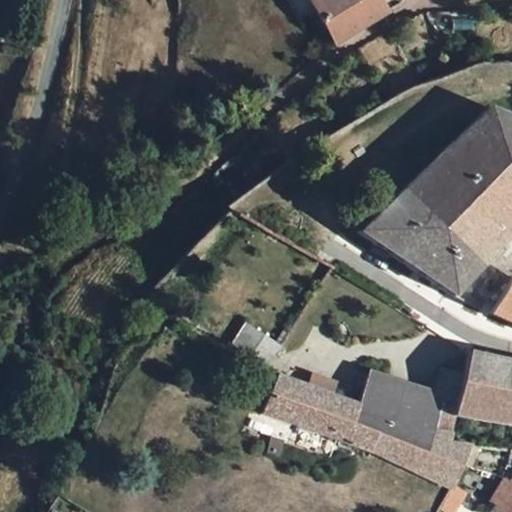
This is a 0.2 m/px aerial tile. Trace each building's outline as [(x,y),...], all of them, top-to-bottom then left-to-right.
[(393,4),(389,0),(343,0),(346,4),(328,14),(343,36),(393,4)] [(431,5),(406,20),(420,45),(445,31),(431,5)] [(511,221),(511,114),(510,114),(486,103),(440,146),(421,165),(396,189),(358,225),(451,287),(471,264),(511,223),(511,221)] [(511,271),(501,286),(487,305),(511,317),(511,271)] [(264,365),(282,338),(245,318),(228,345),(264,365)] [(439,362),(432,389),(442,391),(455,394),(451,411),(511,422),(511,357),(465,347),(460,366),(439,362)] [(446,433),(432,429),(441,394),(370,370),(359,399),(345,434),(381,447),(448,476),(466,443),(469,436),(446,433)] [(359,399),(277,373),(264,406),(345,434),(359,399)] [(451,411),(455,394),(442,391),(441,394),(432,429),(446,433),(451,411)] [(505,511),(511,511),(511,478),(511,480),(500,474),(490,494),(493,495),(489,504),(505,511)] [(438,511),(454,511),(464,492),(449,485),(436,511),(438,511)]
